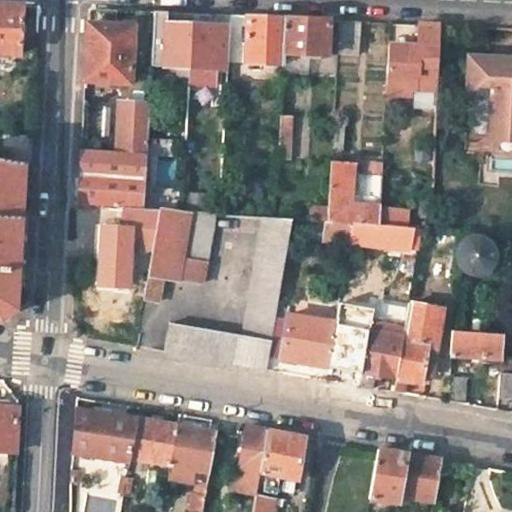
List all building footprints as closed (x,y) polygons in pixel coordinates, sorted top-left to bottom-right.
[(0,54),(17,56),(21,5),(11,5),(0,4),(0,54)] [(106,31),(106,24),(88,23),(85,80),(129,83),(130,67),(151,68),(154,12),(138,12),(137,33),(115,32),(106,31)] [(166,13),(154,12),(151,68),(189,70),(191,24),(192,14),(180,14),(179,24),(166,23),(166,13)] [(173,13),(166,13),(166,23),(179,24),(180,14),(173,13)] [(192,14),(191,24),(216,26),(217,16),(192,14)] [(222,16),(217,16),(216,26),(191,24),(189,70),(187,92),(214,93),(216,62),(229,62),(232,16),(222,16)] [(286,55),(288,19),(266,18),(249,17),(245,64),(285,66),(286,55)] [(312,20),(288,19),(286,55),(329,57),(331,21),(312,20)] [(362,23),(340,22),(339,55),(360,56),(362,23)] [(429,26),(420,26),(419,47),(391,45),(387,94),(399,95),(412,95),(413,89),(437,90),(440,27),(429,26)] [(511,59),(468,58),(466,95),(489,97),(487,140),(511,140),(511,59)] [(150,87),(149,103),(162,104),(163,87),(150,87)] [(399,95),(387,94),(387,102),(398,103),(399,95)] [(78,205),(86,206),(101,207),(104,208),(143,211),(149,106),(119,104),(116,155),(81,152),(78,205)] [(282,119),(279,161),(290,161),(293,120),(282,119)] [(4,132),(3,160),(22,164),(31,165),(33,136),(4,132)] [(426,139),(418,139),(414,146),(414,157),(418,164),(426,164),(430,157),(430,146),(426,139)] [(0,317),(1,318),(15,311),(22,164),(3,160),(0,159),(0,317)] [(353,227),(379,229),(380,214),(380,208),(352,205),(354,166),(334,164),(331,225),(353,227)] [(382,176),(359,174),(358,191),(381,193),(382,176)] [(187,197),(186,213),(190,214),(203,215),(204,198),(187,197)] [(428,215),(429,202),(419,201),(418,214),(428,215)] [(100,233),(101,207),(86,206),(84,232),(100,233)] [(143,211),(104,208),(102,233),(156,236),(161,212),(143,211)] [(186,213),(180,213),(161,212),(156,236),(150,265),(149,274),(163,276),(178,279),(190,214),(186,213)] [(190,214),(178,279),(203,284),(216,216),(203,215),(190,214)] [(399,231),(400,215),(380,214),(379,229),(399,231)] [(294,222),(264,220),(242,334),(170,322),(165,351),(266,369),(268,357),(276,314),(294,222)] [(323,245),(325,225),(312,224),(311,244),(323,245)] [(353,227),(331,225),(325,225),(323,245),(349,247),(349,246),(353,227)] [(353,227),(349,246),(383,248),(386,230),(379,229),(353,227)] [(399,231),(386,230),(383,248),(383,251),(410,254),(412,232),(399,231)] [(459,247),(456,254),(456,259),(457,262),(460,269),(465,274),(472,277),(482,277),(489,274),(493,270),(495,266),(496,258),(496,254),(493,247),(488,241),(481,238),(474,238),(470,239),(464,242),(459,247)] [(102,262),(100,289),(145,293),(149,274),(150,265),(102,262)] [(163,276),(149,274),(145,293),(144,300),(158,302),(163,276)] [(404,335),(397,379),(395,391),(410,393),(412,382),(421,383),(422,374),(431,376),(435,345),(442,308),(409,303),(404,335)] [(337,324),(276,314),(268,357),(329,367),(337,324)] [(370,329),(337,324),(329,367),(363,373),(370,329)] [(370,329),(363,373),(361,385),(376,388),(377,376),(397,379),(404,335),(370,329)] [(503,332),(453,329),(452,353),(502,358),(503,332)] [(511,372),(501,372),(500,399),(511,400),(511,372)] [(468,377),(451,376),(450,400),(468,403),(468,377)] [(0,450),(17,451),(18,409),(20,406),(0,405),(0,450)] [(106,413),(77,408),(73,452),(99,457),(106,413)] [(133,463),(134,457),(140,419),(106,413),(99,457),(103,458),(133,463)] [(174,464),(181,426),(140,419),(134,457),(174,464)] [(221,433),(181,426),(174,464),(214,471),(221,433)] [(237,491),(260,495),(264,474),(271,431),(248,426),(237,491)] [(296,435),(271,431),(264,474),(269,475),(266,491),(281,494),(284,478),(300,481),(308,437),(296,435)] [(402,498),(435,504),(443,460),(406,454),(380,449),(371,499),(400,505),(402,498)] [(79,470),(71,469),(70,479),(71,482),(76,483),(79,470)] [(130,478),(124,477),(121,493),(127,494),(130,478)] [(136,479),(130,478),(127,494),(133,495),(136,479)] [(206,511),(210,496),(197,494),(194,511),(206,511)] [(260,496),(257,511),(276,511),(278,500),(260,496)]
